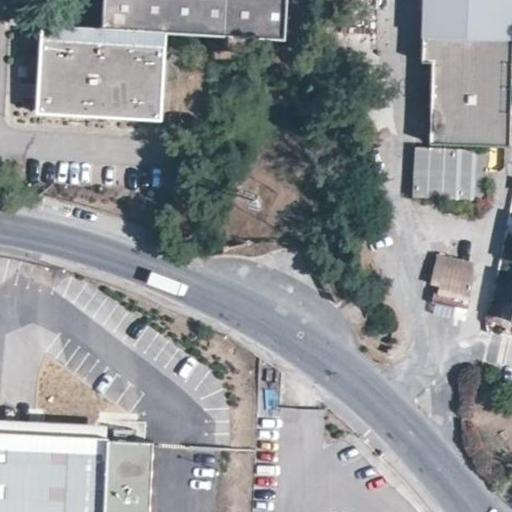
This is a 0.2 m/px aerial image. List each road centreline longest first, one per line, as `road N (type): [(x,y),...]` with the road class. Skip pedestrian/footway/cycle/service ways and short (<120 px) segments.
road 1 (tertiary): [(0,226),(84,245),(244,313),(364,393),(417,450)]
road 2 (residential): [(417,450),(394,273),(399,0)]
